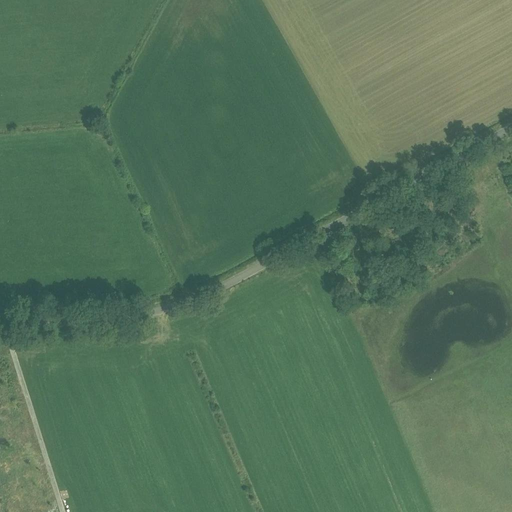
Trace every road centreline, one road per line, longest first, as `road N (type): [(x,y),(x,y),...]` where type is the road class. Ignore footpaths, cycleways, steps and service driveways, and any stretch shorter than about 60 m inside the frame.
road 1 (unclassified): [(0,324),(101,325),(185,306),(511,126)]
road 2 (unknown): [(7,324),(59,511)]
